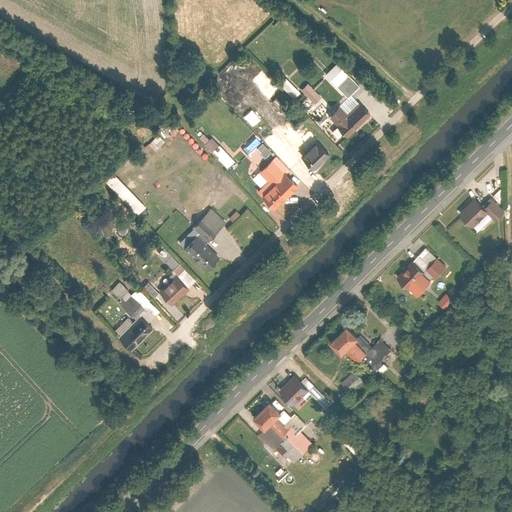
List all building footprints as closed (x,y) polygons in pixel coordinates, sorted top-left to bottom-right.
[(326,74),(349,97),(352,94),(362,85),(339,61),(326,74)] [(285,77),(279,82),(293,97),(299,91),(285,77)] [(302,89),(316,103),(323,95),(310,81),(302,89)] [(330,116),(349,136),(372,114),(352,94),(349,97),(330,116)] [(205,143),(228,166),(236,158),(213,135),(205,143)] [(302,154),(316,168),(333,151),(320,137),(302,154)] [(258,146),(267,155),(273,149),(264,141),(258,146)] [(296,163),(302,157),(288,143),(283,149),(296,163)] [(259,188),(277,207),(301,184),(287,169),(290,166),(277,153),(261,169),(269,178),(259,188)] [(104,180),(137,214),(146,206),(113,172),(104,180)] [(494,197),(485,206),(478,198),(463,213),(475,225),(489,211),(497,218),(506,209),(494,197)] [(199,232),(208,241),(228,221),(213,206),(193,225),(199,232)] [(231,215),(235,220),(242,213),(238,209),(231,215)] [(185,245),(207,268),(221,255),(208,241),(199,232),(185,245)] [(439,256),(428,268),(436,276),(447,264),(439,256)] [(415,259),(400,275),(411,287),(427,270),(415,259)] [(173,268),(188,284),(196,277),(180,261),(173,268)] [(160,290),(173,303),(190,286),(188,284),(177,273),(160,290)] [(435,293),(426,285),(421,291),(430,299),(435,293)] [(120,300),(135,315),(145,305),(130,290),(120,300)] [(448,292),(440,300),(446,306),(454,297),(448,292)] [(120,335),(133,347),(154,326),(142,314),(120,335)] [(368,351),(357,339),(360,336),(349,324),(331,340),(343,352),(346,349),(358,361),(368,351)] [(356,369),(343,382),(352,391),(365,378),(356,369)] [(295,403),(311,389),(327,406),(332,401),(307,375),(302,380),(296,374),(281,389),(295,403)] [(291,426),(280,414),(283,411),(272,399),(255,416),(266,427),(271,423),(283,435),(291,426)] [(324,419),(319,425),(324,430),(330,424),(324,419)] [(286,452),(295,461),(315,442),(303,429),(300,432),(293,425),(283,435),(286,437),(282,441),(290,449),(286,452)] [(354,433),(344,441),(359,457),(368,449),(354,433)]
